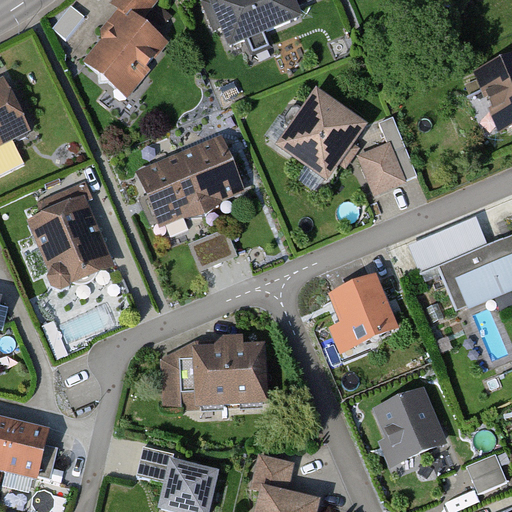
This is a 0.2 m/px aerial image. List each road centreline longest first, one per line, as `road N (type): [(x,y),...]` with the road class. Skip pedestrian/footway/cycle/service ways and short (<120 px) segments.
road 1 (residential): [(278,287),(124,346),(87,511)]
road 2 (residential): [(511,182),(278,287)]
road 3 (residential): [(278,287),(371,511)]
